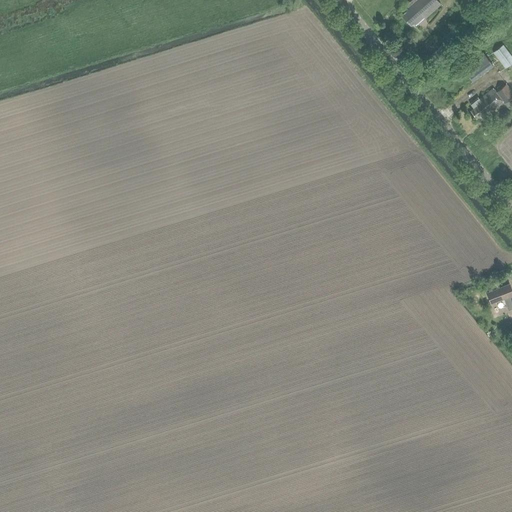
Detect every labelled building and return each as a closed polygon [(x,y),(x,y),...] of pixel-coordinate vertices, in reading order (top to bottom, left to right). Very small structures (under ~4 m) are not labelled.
[(440,5),(440,4),(443,1),(441,0),(436,0),(436,1),(435,0),(412,0),(405,6),(409,10),(402,16),(411,26),(413,24),(415,26),(423,19),(424,19),(440,5)] [(476,14),(471,18),(479,27),(485,22),(476,14)] [(449,49),(454,55),(465,46),(459,38),(454,42),(455,43),(449,49)] [(432,63),(446,50),(441,45),(428,58),(432,63)] [(511,58),(503,46),(494,54),(506,70),(511,65),(511,58)] [(493,66),(483,53),(463,69),(474,81),(493,66)] [(503,103),(508,109),(511,106),(511,92),(506,85),(496,93),(493,89),(479,100),(477,98),(470,104),(473,109),(471,111),(477,118),(479,116),(482,120),(503,103)] [(511,296),(511,297),(511,296),(511,290),(509,283),(486,293),(491,305),(504,300),(508,311),(511,309),(511,296)]
